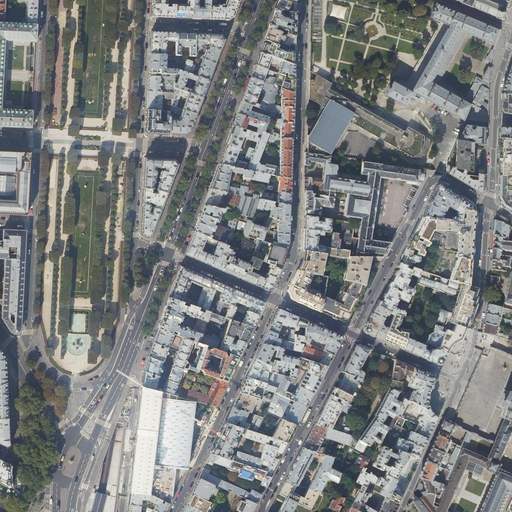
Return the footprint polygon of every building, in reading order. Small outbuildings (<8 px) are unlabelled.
[(0,0),(0,126),(31,128),(32,114),(32,111),(1,109),(3,75),(4,40),(36,42),(36,38),(37,25),(36,25),(36,23),(37,0),(16,0),(17,1),(19,3),(26,3),(25,18),(27,18),(26,24),(4,23),(5,0),(0,0)] [(192,19),(192,0),(182,0),(187,0),(187,5),(175,5),(174,18),(187,18),(192,19)] [(207,19),(209,19),(210,0),(192,0),(192,19),(207,19)] [(210,0),(209,19),(222,20),(224,20),(228,20),(232,18),(233,17),(234,15),(236,9),(238,3),(231,0),(225,0),(226,0),(224,7),(223,7),(223,5),(221,5),(217,5),(217,6),(213,6),(214,4),(215,3),(216,3),(217,0),(210,0)] [(296,3),(296,1),(292,0),(279,0),(276,9),(285,13),(296,13),(296,3)] [(322,0),(314,0),(314,29),(322,29),(322,0)] [(511,0),(456,0),(457,0),(463,2),(473,7),(479,9),(480,10),(487,12),(487,13),(500,18),(502,19),(505,20),(506,20),(505,20),(506,18),(507,16),(507,14),(508,14),(509,14),(511,8),(511,5),(511,2),(511,0)] [(327,9),(349,15),(351,7),(329,1),(327,9)] [(499,37),(501,29),(480,20),(445,6),(437,2),(431,16),(452,25),(415,90),(397,81),(390,94),(408,105),(409,103),(412,104),(413,104),(415,101),(415,100),(412,98),(413,97),(422,102),(424,98),(428,100),(429,98),(466,120),(467,119),(489,122),(489,116),(489,115),(489,104),(489,101),(490,83),(491,82),(491,79),(491,78),(491,75),(492,68),(491,67),(489,66),(483,77),(484,78),(483,80),(477,76),(474,81),(474,82),(465,99),(439,83),(468,32),(495,44),(496,44),(499,37)] [(168,6),(168,5),(152,4),(152,10),(151,17),(163,17),(174,18),(175,5),(171,5),(171,7),(166,7),(166,6),(168,6)] [(269,29),(281,32),(285,34),(295,37),(296,23),(296,13),(285,13),(276,9),(272,20),(269,29)] [(295,46),(295,37),(285,34),(283,38),(283,37),(283,36),(282,36),(280,35),(281,32),(269,29),(266,34),(264,41),(266,41),(277,45),(284,48),(286,43),(295,46)] [(166,41),(176,41),(176,33),(156,32),(151,32),(150,52),(150,54),(166,55),(166,41)] [(176,33),(176,41),(175,55),(179,55),(194,56),(194,51),(195,33),(193,33),(176,33)] [(197,34),(195,33),(194,51),(199,51),(201,49),(204,46),(206,45),(206,44),(207,41),(207,34),(197,34)] [(207,41),(206,44),(209,45),(208,46),(220,51),(222,46),(224,40),(223,37),(221,35),(217,35),(207,34),(207,41)] [(336,38),(333,46),(359,53),(361,45),(336,38)] [(266,43),(265,44),(263,43),(260,51),(263,52),(266,53),(266,56),(268,56),(280,61),(281,61),(283,62),(294,66),(294,58),(295,55),(286,52),(286,53),(275,49),(276,47),(277,45),(266,41),(266,43)] [(208,46),(206,45),(204,46),(201,49),(204,50),(204,51),(205,51),(204,55),(197,53),(194,56),(202,59),(215,64),(220,53),(220,51),(208,46)] [(391,61),(393,52),(374,47),(371,56),(391,61)] [(494,51),(494,50),(492,50),(488,56),(487,56),(485,61),(492,65),(493,53),(494,51)] [(279,65),(280,61),(268,56),(266,56),(259,53),(259,55),(255,66),(266,70),(269,63),(273,64),(276,64),(279,65)] [(175,55),(166,55),(150,54),(149,64),(149,73),(156,73),(156,70),(159,70),(159,73),(176,74),(177,69),(168,68),(168,69),(166,69),(166,56),(168,56),(168,57),(169,58),(176,59),(176,62),(178,62),(179,55),(175,55)] [(358,63),(331,57),(329,66),(355,72),(358,63)] [(185,65),(182,71),(192,75),(195,67),(195,66),(195,65),(194,65),(192,64),(193,61),(186,59),(184,65),(185,65)] [(212,73),(215,64),(202,59),(196,76),(209,81),(212,73)] [(294,80),(294,66),(283,62),(281,61),(277,73),(284,76),(285,73),(288,74),(287,77),(294,80)] [(277,73),(266,70),(255,66),(251,76),(250,78),(262,82),(266,83),(268,79),(266,79),(265,79),(265,80),(263,80),(266,72),(273,75),(274,74),(276,75),(277,73)] [(182,71),(177,69),(176,74),(174,87),(203,98),(203,97),(209,81),(196,76),(192,75),(182,71)] [(324,154),(329,155),(348,122),(413,166),(416,164),(419,163),(422,160),(423,158),(425,156),(426,153),(426,150),(426,147),(426,144),(404,130),(403,131),(331,83),(332,81),(317,72),(309,79),(309,88),(308,96),(310,96),(324,106),(308,134),(307,134),(307,152),(324,154)] [(156,73),(149,73),(149,75),(148,92),(162,92),(163,92),(173,93),(174,87),(176,74),(159,73),(156,73)] [(277,73),(276,75),(275,78),(271,77),(268,78),(268,79),(266,83),(279,88),(281,89),(293,93),(293,90),(294,82),(294,80),(287,77),(284,76),(277,73)] [(271,112),(274,104),(273,104),(279,88),(266,83),(262,82),(250,78),(243,96),(241,102),(271,112)] [(171,106),(176,107),(180,96),(184,98),(185,96),(187,96),(182,110),(196,115),(197,113),(203,98),(174,87),(173,93),(172,100),(171,106)] [(293,93),(281,89),(281,107),(293,107),(293,94),(293,93)] [(160,111),(162,92),(148,92),(148,94),(147,110),(159,111),(160,111)] [(268,121),(271,112),(241,102),(238,110),(237,114),(267,124),(268,121)] [(293,118),(293,107),(281,107),(274,104),(271,112),(268,121),(272,123),(276,112),(281,114),(280,119),(277,119),(277,127),(280,127),(280,135),(273,133),(274,130),(265,127),(264,133),(268,134),(280,139),(292,139),(292,121),(293,118)] [(176,107),(171,106),(170,110),(176,113),(181,115),(179,118),(173,118),(173,119),(169,119),(169,134),(177,135),(185,135),(188,133),(190,131),(192,126),(196,115),(182,110),(176,107)] [(159,111),(147,110),(146,120),(146,131),(148,133),(162,134),(169,134),(169,119),(170,111),(166,111),(166,122),(159,121),(159,111)] [(267,124),(237,114),(233,124),(232,126),(248,131),(249,128),(246,126),(246,124),(256,128),(257,129),(255,134),(260,135),(261,132),(264,133),(265,127),(267,124)] [(469,124),(462,139),(471,141),(472,138),(475,138),(475,141),(477,142),(487,144),(488,137),(488,127),(481,126),(479,126),(479,128),(478,129),(475,129),(475,125),(469,124)] [(511,126),(506,125),(504,127),(503,128),(502,137),(510,137),(510,134),(511,134),(511,137),(511,126)] [(257,143),(260,135),(255,134),(248,131),(232,126),(225,145),(218,164),(246,170),(248,165),(237,162),(236,165),(233,164),(238,150),(239,151),(240,150),(239,149),(243,137),(257,143)] [(279,177),(291,179),(291,172),(291,159),(292,143),(292,139),(280,139),(268,134),(264,133),(261,132),(260,135),(257,143),(255,148),(250,160),(248,165),(246,170),(252,172),(269,175),(273,176),(276,177),(279,177)] [(511,137),(510,137),(502,137),(502,150),(501,171),(501,175),(509,175),(511,175),(511,137)] [(461,139),(460,168),(469,170),(476,172),(477,150),(477,147),(477,144),(477,142),(475,141),(471,141),(462,139),(461,139)] [(250,160),(255,148),(254,147),(253,149),(249,147),(244,158),(250,160)] [(8,152),(0,151),(0,214),(10,215),(27,216),(30,153),(8,152)] [(357,195),(360,182),(336,178),(338,165),(329,164),(330,157),(323,156),(307,154),(304,153),(304,165),(308,166),(310,161),(321,163),(321,165),(321,166),(323,166),(321,178),(311,177),(304,177),(304,191),(305,191),(311,192),(311,185),(318,186),(317,194),(318,194),(318,195),(324,196),(325,191),(327,191),(334,192),(347,194),(357,195)] [(159,169),(160,159),(158,159),(147,158),(144,158),(144,169),(143,188),(153,189),(154,189),(154,184),(155,184),(155,183),(156,173),(158,174),(159,169)] [(175,159),(160,159),(159,169),(161,169),(161,170),(162,170),(162,171),(161,171),(159,177),(159,178),(160,179),(158,184),(156,184),(155,189),(157,189),(167,194),(174,176),(178,165),(177,163),(175,159)] [(390,244),(390,243),(389,243),(370,241),(379,177),(421,183),(422,180),(423,180),(423,179),(423,177),(423,176),(424,176),(424,175),(423,175),(423,174),(418,171),(363,163),(361,174),(367,175),(366,183),(360,182),(357,195),(347,194),(344,216),(361,218),(358,238),(353,238),(353,233),(354,231),(354,230),(354,228),(353,227),(353,226),(352,224),(350,223),(349,222),(347,222),(342,221),(341,234),(338,249),(349,251),(348,257),(355,257),(370,257),(375,257),(376,254),(385,255),(390,244)] [(246,197),(248,191),(250,180),(252,172),(246,170),(218,164),(213,176),(208,189),(246,197)] [(483,173),(481,172),(480,176),(468,174),(469,170),(460,168),(451,165),(451,168),(447,168),(447,172),(462,181),(482,193),(484,192),(486,191),(486,183),(487,175),(487,174),(483,173)] [(268,183),(269,175),(252,172),(250,180),(268,183)] [(509,175),(501,175),(501,178),(501,181),(501,184),(500,197),(503,202),(505,206),(511,210),(511,175),(509,175)] [(278,192),(290,194),(290,192),(291,179),(279,177),(276,177),(276,179),(277,179),(277,181),(280,182),(278,192)] [(453,210),(461,197),(451,191),(450,191),(441,185),(439,185),(437,186),(430,200),(429,202),(421,217),(445,219),(446,218),(442,217),(442,215),(447,206),(453,210)] [(153,192),(153,189),(143,188),(142,196),(142,204),(150,207),(153,208),(161,211),(165,199),(167,194),(157,189),(155,192),(153,192)] [(202,205),(226,210),(230,211),(231,211),(231,209),(217,204),(221,194),(226,196),(224,202),(237,207),(235,212),(240,214),(240,215),(239,219),(244,220),(243,222),(238,220),(236,229),(243,231),(243,233),(239,232),(239,234),(244,236),(247,237),(251,224),(256,210),(259,200),(246,197),(208,189),(208,192),(202,205)] [(408,209),(418,190),(415,189),(414,191),(412,190),(404,205),(406,206),(405,208),(408,209)] [(277,203),(290,205),(290,202),(290,200),(290,198),(290,194),(278,192),(277,192),(277,196),(276,196),(276,199),(273,198),(274,195),(259,191),(259,193),(248,191),(246,197),(259,200),(273,202),(277,203)] [(305,216),(319,218),(321,206),(332,207),(334,192),(327,191),(327,195),(326,195),(326,196),(325,196),(324,196),(318,195),(318,198),(313,198),(314,194),(311,194),(311,192),(305,191),(305,193),(305,212),(305,216)] [(453,216),(451,217),(450,221),(459,223),(460,221),(461,218),(461,213),(462,210),(464,209),(475,212),(474,211),(471,204),(470,203),(466,200),(461,197),(453,210),(456,211),(455,217),(453,216)] [(268,217),(275,219),(289,223),(289,218),(290,205),(277,203),(277,205),(276,206),(276,207),(277,207),(277,208),(273,208),(273,206),(272,205),(273,202),(259,200),(256,210),(261,211),(262,210),(266,212),(267,212),(269,213),(268,217)] [(150,212),(150,207),(142,204),(141,217),(140,231),(141,231),(141,232),(141,233),(141,234),(142,235),(142,236),(143,236),(144,237),(145,237),(146,237),(147,238),(148,238),(149,237),(150,237),(151,236),(151,235),(152,236),(157,222),(161,211),(153,208),(151,212),(150,212)] [(199,214),(217,220),(220,221),(221,217),(219,216),(220,212),(221,212),(222,212),(222,213),(223,212),(224,212),(225,212),(226,210),(202,205),(200,211),(199,214)] [(467,259),(471,259),(471,254),(471,253),(473,229),(474,215),(475,212),(464,209),(462,210),(461,213),(464,214),(464,219),(461,218),(460,221),(459,223),(450,221),(446,220),(446,219),(445,219),(421,217),(419,221),(413,232),(412,235),(426,242),(429,243),(436,246),(444,250),(445,250),(450,251),(458,253),(462,253),(461,258),(467,259)] [(193,232),(210,239),(211,235),(208,234),(209,231),(212,232),(217,220),(199,214),(196,221),(193,232)] [(226,229),(233,231),(237,219),(229,217),(229,216),(228,224),(226,229)] [(304,229),(324,231),(330,232),(330,230),(333,230),(334,227),(331,227),(331,220),(319,218),(305,216),(304,227),(304,229)] [(265,230),(277,233),(277,234),(283,234),(289,234),(289,233),(289,223),(275,219),(268,217),(265,228),(265,230)] [(511,228),(505,224),(504,223),(496,221),(495,229),(495,236),(509,240),(509,239),(511,239),(511,228)] [(218,242),(223,244),(225,240),(227,240),(226,242),(229,243),(229,241),(232,243),(235,235),(238,236),(239,234),(233,231),(226,229),(228,224),(225,223),(223,228),(218,226),(215,235),(220,237),(218,242)] [(259,240),(262,241),(265,230),(265,228),(251,224),(247,237),(259,240)] [(0,229),(0,258),(5,259),(2,317),(1,317),(8,329),(9,329),(9,331),(10,331),(11,332),(12,333),(13,333),(14,335),(16,334),(19,334),(19,332),(20,331),(20,330),(21,329),(21,328),(21,327),(21,326),(23,287),(26,231),(13,230),(0,229)] [(323,253),(324,247),(323,247),(324,245),(319,244),(320,235),(323,236),(324,231),(304,229),(304,231),(303,250),(323,253)] [(289,234),(283,234),(277,234),(277,233),(265,230),(262,241),(287,248),(289,243),(289,241),(289,234)] [(222,271),(231,251),(232,248),(223,244),(218,242),(212,256),(200,251),(206,239),(207,240),(206,243),(214,246),(216,242),(210,239),(193,232),(188,243),(187,246),(184,253),(184,255),(222,271)] [(330,248),(338,249),(341,234),(332,233),(330,245),(330,248)] [(426,242),(412,235),(405,247),(404,249),(419,255),(422,256),(424,252),(421,251),(422,249),(423,250),(424,248),(423,247),(424,246),(426,247),(428,245),(429,243),(426,242)] [(250,260),(252,257),(259,240),(247,237),(244,236),(236,254),(250,260)] [(511,239),(509,239),(509,240),(495,236),(493,261),(507,263),(507,267),(511,267),(511,265),(511,259),(511,257),(502,256),(503,251),(511,252),(511,239)] [(259,240),(252,257),(262,261),(266,263),(266,261),(263,260),(265,257),(267,258),(266,260),(270,261),(268,264),(281,269),(281,267),(283,261),(286,250),(287,248),(262,241),(259,240)] [(436,271),(445,250),(444,250),(436,246),(424,272),(442,277),(443,274),(436,271)] [(360,284),(364,286),(368,269),(369,261),(369,259),(370,257),(355,257),(348,257),(349,251),(338,249),(330,248),(324,247),(323,253),(303,250),(303,254),(303,256),(302,258),(297,270),(313,274),(321,275),(325,255),(348,260),(344,280),(360,284)] [(398,262),(405,265),(407,261),(411,263),(412,261),(414,262),(416,261),(419,255),(404,249),(404,250),(402,253),(403,254),(402,254),(400,257),(400,258),(399,260),(398,262)] [(242,279),(248,266),(249,264),(237,259),(235,263),(233,262),(234,261),(233,260),(234,257),(232,257),(233,252),(235,253),(231,251),(222,271),(229,274),(230,274),(242,279)] [(250,260),(249,264),(248,266),(252,268),(258,270),(261,263),(266,266),(267,267),(265,273),(266,274),(277,278),(280,270),(281,269),(268,264),(266,263),(262,261),(252,257),(250,260)] [(463,285),(468,286),(469,275),(471,259),(467,259),(461,258),(459,257),(449,280),(459,283),(462,284),(463,284),(463,285)] [(507,263),(493,261),(493,262),(492,271),(511,273),(511,279),(506,304),(511,305),(511,267),(507,267),(507,263)] [(378,300),(376,305),(388,311),(388,313),(390,314),(393,315),(393,314),(401,316),(404,316),(405,312),(404,310),(398,309),(394,307),(396,304),(394,303),(395,301),(397,302),(399,299),(407,303),(414,290),(406,285),(407,283),(406,283),(411,275),(418,278),(419,270),(411,267),(410,270),(408,269),(408,268),(410,268),(410,267),(405,265),(398,262),(395,267),(397,268),(395,273),(383,295),(380,301),(378,300)] [(198,308),(200,309),(211,280),(200,275),(193,272),(180,266),(177,275),(176,277),(168,297),(183,302),(188,304),(198,308)] [(254,284),(260,271),(259,271),(257,275),(252,273),(251,273),(251,272),(250,272),(252,268),(248,266),(242,279),(250,283),(254,284)] [(320,312),(324,297),(306,289),(313,274),(297,270),(289,286),(287,290),(289,294),(291,299),(314,309),(317,311),(320,312)] [(458,297),(462,284),(459,283),(449,280),(442,277),(424,272),(419,270),(418,278),(417,283),(458,297)] [(272,289),(277,278),(266,274),(265,277),(264,277),(263,277),(265,273),(260,271),(254,284),(255,285),(268,291),(270,290),(272,289)] [(499,286),(500,278),(492,277),(492,281),(491,285),(499,286)] [(218,315),(223,302),(228,304),(234,289),(222,284),(211,280),(200,309),(203,310),(218,315)] [(360,284),(344,280),(333,301),(324,297),(320,312),(335,318),(344,322),(345,321),(347,321),(357,302),(365,286),(364,286),(360,284)] [(462,284),(458,297),(452,313),(437,308),(433,320),(443,324),(443,323),(445,324),(447,318),(450,319),(449,322),(465,327),(471,329),(474,321),(471,320),(477,303),(475,303),(477,296),(476,295),(477,288),(468,286),(463,285),(463,284),(462,284)] [(236,290),(234,289),(228,304),(233,306),(235,302),(242,305),(243,304),(243,305),(247,295),(236,290)] [(249,296),(247,295),(243,305),(243,304),(242,305),(242,307),(241,308),(245,310),(246,310),(247,307),(249,308),(248,311),(259,315),(264,304),(265,303),(249,296)] [(164,309),(157,328),(172,333),(172,331),(177,333),(177,335),(182,337),(187,339),(188,336),(190,337),(193,330),(188,329),(189,328),(184,326),(184,327),(181,326),(178,327),(177,325),(178,324),(179,322),(180,322),(182,317),(181,316),(182,314),(181,313),(184,312),(184,314),(188,315),(188,316),(192,318),(193,317),(197,319),(199,312),(200,311),(197,310),(198,308),(188,304),(187,307),(182,305),(183,302),(168,297),(164,309)] [(490,305),(503,308),(504,303),(490,300),(490,305)] [(244,313),(245,310),(241,308),(239,308),(233,306),(228,304),(223,302),(218,315),(225,318),(229,319),(230,319),(232,320),(235,310),(244,313)] [(382,340),(387,328),(380,325),(381,323),(383,323),(386,317),(384,316),(385,315),(387,316),(388,313),(388,311),(376,305),(368,320),(364,326),(364,327),(364,328),(363,329),(363,330),(363,331),(364,331),(364,332),(365,333),(366,333),(373,336),(382,340)] [(503,308),(490,305),(488,313),(488,315),(502,318),(503,311),(505,312),(505,313),(508,313),(509,313),(509,310),(503,308)] [(295,327),(297,317),(291,314),(278,308),(272,323),(281,324),(295,327)] [(243,349),(246,343),(236,339),(235,339),(234,343),(230,341),(232,338),(224,335),(221,343),(218,341),(219,340),(205,335),(205,336),(203,335),(201,337),(207,319),(221,325),(222,322),(224,322),(225,318),(218,315),(203,310),(202,312),(199,312),(197,319),(193,330),(190,337),(193,338),(192,341),(196,342),(206,346),(212,348),(214,349),(219,350),(225,352),(228,354),(239,358),(243,349)] [(256,321),(259,315),(248,311),(247,311),(246,312),(246,313),(247,313),(243,320),(241,320),(240,318),(236,317),(235,321),(253,328),(256,321)] [(403,350),(407,330),(397,328),(401,319),(401,316),(393,314),(393,315),(388,326),(387,328),(382,340),(392,345),(403,350)] [(511,321),(502,318),(488,315),(487,322),(486,324),(500,327),(501,322),(511,325),(511,321)] [(305,328),(307,321),(303,319),(297,317),(295,327),(294,330),(293,334),(295,335),(295,338),(292,350),(299,352),(299,353),(300,354),(303,342),(304,336),(295,334),(296,331),(297,331),(298,330),(298,327),(305,328)] [(249,337),(253,328),(235,321),(232,320),(230,319),(224,335),(232,338),(233,335),(234,335),(234,334),(237,335),(236,339),(246,343),(249,337)] [(322,350),(333,355),(340,341),(341,339),(340,335),(339,335),(324,329),(307,321),(305,328),(304,336),(303,342),(308,344),(310,339),(312,339),(316,342),(317,342),(320,343),(320,344),(321,344),(325,344),(325,345),(322,350)] [(444,329),(437,347),(446,351),(447,350),(448,348),(449,346),(451,344),(452,343),(454,342),(456,341),(458,340),(459,339),(461,335),(465,327),(449,322),(446,330),(444,329)] [(277,334),(281,324),(272,323),(271,324),(269,329),(267,332),(262,344),(271,346),(272,343),(275,344),(275,346),(278,347),(283,348),(292,350),(295,338),(295,335),(293,334),(294,330),(290,329),(290,335),(289,335),(288,338),(289,338),(289,341),(287,341),(276,338),(277,334)] [(485,332),(484,334),(498,337),(500,327),(486,324),(485,332)] [(152,342),(169,349),(170,347),(168,347),(173,334),(172,333),(157,328),(156,330),(152,342)] [(411,353),(420,357),(424,348),(425,345),(412,339),(415,332),(407,330),(403,350),(411,353)] [(511,330),(509,339),(503,337),(503,339),(511,340),(511,330)] [(182,337),(177,351),(188,355),(192,343),(195,344),(196,342),(192,341),(187,339),(182,337)] [(147,354),(147,356),(162,362),(165,355),(166,355),(167,354),(167,352),(166,352),(167,349),(169,350),(169,349),(152,342),(152,343),(148,352),(147,354)] [(201,371),(203,372),(202,374),(215,378),(227,382),(228,380),(232,371),(239,358),(228,354),(227,356),(226,356),(225,352),(219,350),(214,349),(212,348),(211,349),(210,349),(209,350),(205,349),(206,346),(196,342),(195,344),(194,347),(198,349),(197,350),(196,351),(195,353),(196,355),(195,358),(193,359),(192,362),(192,363),(192,365),(188,363),(187,366),(186,368),(197,372),(198,369),(202,370),(201,371)] [(330,361),(333,355),(322,350),(318,348),(313,346),(308,344),(303,342),(300,354),(300,358),(327,367),(330,361)] [(274,350),(277,351),(278,347),(275,346),(271,346),(262,344),(258,351),(255,358),(271,366),(272,363),(269,361),(268,360),(273,351),(274,350)] [(357,379),(357,380),(358,380),(358,381),(359,381),(360,381),(361,381),(361,380),(362,380),(362,379),(364,373),(363,372),(360,370),(360,368),(367,354),(368,355),(371,349),(364,346),(358,344),(355,345),(349,357),(348,359),(341,372),(345,374),(357,378),(357,379)] [(424,348),(420,357),(427,360),(437,365),(441,363),(446,351),(437,347),(435,346),(434,348),(432,349),(432,348),(430,349),(429,350),(424,348)] [(297,369),(299,359),(282,354),(283,348),(278,347),(277,351),(274,358),(279,359),(279,361),(273,360),(272,363),(271,366),(269,372),(270,372),(276,374),(278,367),(282,368),(281,375),(283,375),(284,376),(286,369),(290,370),(289,377),(291,377),(294,378),(297,369)] [(172,366),(185,370),(186,368),(187,366),(184,364),(188,355),(177,351),(172,366)] [(146,359),(143,371),(157,376),(158,373),(159,374),(161,370),(162,371),(163,371),(164,368),(164,367),(161,366),(162,362),(147,356),(146,359)] [(269,372),(271,366),(255,358),(251,367),(247,375),(246,377),(277,387),(283,375),(281,375),(276,374),(270,372),(269,379),(266,378),(267,372),(269,372)] [(327,367),(300,358),(299,359),(297,369),(299,370),(300,367),(307,370),(305,373),(305,372),(294,394),(292,393),(290,398),(289,399),(306,407),(306,406),(307,404),(317,386),(326,369),(327,367)] [(402,382),(403,374),(404,376),(407,376),(407,375),(412,376),(413,367),(405,364),(394,359),(389,388),(388,388),(382,400),(380,403),(374,414),(374,415),(368,424),(358,439),(366,444),(369,446),(373,441),(375,440),(379,443),(387,429),(388,426),(382,423),(387,414),(393,418),(394,415),(401,402),(395,399),(398,393),(399,394),(400,392),(405,394),(405,393),(400,391),(401,386),(402,382)] [(172,366),(166,380),(177,384),(182,371),(185,372),(185,370),(172,366)] [(421,371),(413,367),(412,376),(408,386),(412,388),(413,389),(414,389),(415,390),(413,391),(408,400),(408,399),(406,398),(407,398),(406,396),(404,396),(403,398),(410,401),(414,403),(424,407),(427,408),(428,408),(428,406),(427,405),(427,403),(427,401),(427,400),(427,398),(427,397),(428,395),(428,393),(430,389),(434,380),(432,376),(422,371),(421,371)] [(175,389),(178,390),(179,389),(176,388),(177,384),(166,380),(162,391),(159,390),(159,389),(158,389),(157,388),(156,388),(156,389),(154,389),(155,386),(157,386),(158,386),(160,382),(159,382),(157,381),(158,377),(157,376),(143,371),(142,373),(141,387),(159,392),(176,396),(177,394),(176,393),(174,395),(173,394),(175,389)] [(337,389),(351,396),(354,391),(358,383),(358,382),(359,381),(358,381),(358,380),(357,380),(357,379),(357,378),(345,374),(342,380),(338,378),(337,379),(337,380),(340,383),(337,389)] [(283,396),(291,377),(289,377),(284,376),(283,375),(277,387),(275,393),(283,396)] [(275,393),(277,387),(246,377),(242,386),(239,392),(255,398),(258,398),(259,394),(250,391),(254,386),(264,390),(260,399),(270,402),(272,399),(267,397),(267,396),(266,396),(268,391),(275,393)] [(176,396),(195,401),(200,403),(201,401),(203,402),(202,404),(215,407),(219,400),(224,390),(227,382),(215,378),(207,395),(181,388),(182,388),(182,387),(182,386),(181,385),(180,386),(179,388),(179,389),(178,390),(177,394),(176,396)] [(0,418),(8,418),(8,403),(7,382),(0,384),(0,418)] [(511,386),(510,391),(504,388),(496,408),(501,410),(499,416),(504,419),(506,420),(511,422),(511,434),(511,436),(511,435),(511,386)] [(159,392),(141,387),(139,404),(136,428),(129,487),(129,492),(147,494),(149,495),(162,500),(164,501),(170,504),(170,503),(170,498),(171,497),(173,474),(174,471),(174,468),(183,469),(186,469),(187,466),(187,465),(195,401),(176,396),(159,392)] [(347,404),(348,402),(351,396),(337,389),(333,387),(332,389),(331,392),(329,394),(347,404)] [(250,413),(255,398),(239,392),(237,396),(235,401),(232,407),(248,412),(250,413)] [(270,402),(265,412),(280,418),(297,425),(305,409),(306,407),(289,399),(283,396),(275,393),(272,399),(270,402)] [(337,431),(343,415),(339,413),(336,419),(335,418),(336,417),(335,416),(336,414),(338,414),(340,410),(348,414),(350,412),(352,408),(353,405),(348,402),(347,404),(329,394),(325,404),(314,424),(322,426),(324,423),(326,424),(324,427),(337,431)] [(401,402),(394,415),(402,418),(404,419),(413,423),(414,420),(414,419),(407,416),(405,417),(400,415),(406,404),(408,403),(409,404),(410,401),(403,398),(401,402)] [(427,408),(424,407),(414,403),(411,410),(422,415),(421,417),(420,417),(418,421),(419,422),(418,425),(423,427),(425,425),(424,424),(426,421),(433,425),(437,417),(436,416),(435,415),(434,415),(433,414),(432,413),(431,412),(431,411),(430,410),(429,409),(428,408),(427,408)] [(243,422),(248,412),(232,407),(229,413),(225,422),(237,426),(256,433),(263,417),(253,414),(251,417),(254,418),(251,425),(243,422)] [(337,431),(353,436),(355,430),(350,428),(349,429),(344,427),(345,424),(344,423),(347,418),(343,415),(337,431)] [(395,425),(401,427),(404,419),(402,418),(394,415),(393,418),(390,423),(395,425)] [(9,423),(8,418),(0,418),(0,443),(6,447),(8,445),(10,445),(9,423)] [(281,441),(287,443),(293,432),(297,425),(280,418),(271,437),(281,441)] [(500,464),(511,436),(511,434),(511,422),(506,420),(496,443),(497,443),(496,444),(489,460),(493,461),(500,464)] [(434,425),(433,425),(426,421),(424,424),(425,425),(423,427),(418,425),(415,424),(415,425),(417,426),(414,432),(412,431),(412,432),(427,439),(430,433),(434,425)] [(466,436),(468,431),(451,423),(446,421),(445,425),(440,436),(450,441),(450,440),(452,441),(451,443),(452,443),(457,446),(461,447),(464,441),(452,436),(452,435),(453,435),(453,434),(453,433),(454,432),(454,431),(466,436)] [(266,472),(270,463),(273,457),(281,441),(271,437),(256,433),(237,426),(236,429),(235,429),(237,426),(225,422),(221,429),(213,447),(210,453),(233,461),(266,472)] [(394,448),(404,451),(405,450),(406,446),(408,442),(423,448),(425,444),(427,439),(412,432),(401,427),(395,425),(390,423),(388,426),(387,429),(400,434),(398,438),(394,448)] [(308,436),(302,448),(314,452),(322,454),(333,458),(341,460),(345,454),(323,447),(322,447),(321,447),(321,448),(319,451),(317,450),(323,437),(349,446),(352,441),(354,437),(353,436),(337,431),(324,427),(322,426),(314,424),(313,426),(309,434),(308,436)] [(466,470),(482,476),(486,468),(490,469),(493,461),(489,460),(466,450),(474,433),(468,431),(466,436),(465,438),(464,440),(464,441),(461,447),(457,446),(453,456),(457,458),(453,466),(451,472),(445,485),(443,490),(442,493),(446,495),(438,511),(448,511),(457,492),(456,492),(456,491),(456,490),(457,490),(458,490),(466,470)] [(447,453),(452,443),(451,443),(452,441),(450,440),(450,441),(440,436),(437,443),(434,449),(446,454),(447,453)] [(363,449),(366,444),(358,439),(357,438),(354,443),(352,441),(349,446),(346,451),(352,454),(353,450),(358,453),(361,448),(363,449)] [(281,441),(273,457),(279,460),(280,457),(287,443),(281,441)] [(423,448),(408,442),(406,446),(405,450),(404,451),(409,453),(418,456),(420,453),(423,448)] [(393,461),(402,465),(403,465),(406,460),(409,453),(404,451),(394,448),(394,450),(396,451),(395,453),(394,452),(393,453),(390,452),(391,450),(382,445),(382,446),(381,447),(380,448),(379,450),(379,451),(378,455),(387,459),(389,455),(393,458),(393,459),(394,460),(393,461)] [(293,465),(284,482),(295,485),(296,485),(313,452),(314,453),(314,452),(302,448),(295,460),(293,465)] [(457,458),(453,456),(447,453),(446,454),(434,449),(431,456),(428,462),(443,468),(445,470),(451,472),(453,466),(457,458)] [(230,468),(233,461),(210,453),(207,461),(206,462),(212,465),(213,462),(230,468)] [(308,488),(320,491),(327,477),(337,482),(340,473),(329,467),(330,463),(331,463),(333,458),(322,454),(322,456),(323,456),(320,464),(308,488)] [(362,467),(365,468),(369,459),(361,455),(360,455),(355,465),(362,467)] [(385,474),(395,479),(397,474),(402,465),(393,461),(392,462),(391,461),(389,464),(388,464),(387,466),(384,465),(387,459),(378,455),(374,462),(373,463),(372,465),(372,466),(381,470),(382,470),(383,469),(386,470),(384,474),(385,474)] [(270,463),(266,472),(264,477),(269,478),(272,472),(279,460),(273,457),(270,463)] [(0,459),(0,482),(8,487),(11,485),(11,475),(11,465),(5,462),(0,459)] [(265,486),(269,478),(264,477),(266,472),(233,461),(230,468),(240,472),(239,475),(247,478),(251,479),(252,476),(263,479),(261,484),(265,486)] [(511,511),(511,474),(503,470),(504,466),(500,464),(493,461),(490,469),(488,472),(498,476),(481,511),(511,511)] [(445,485),(451,472),(445,470),(443,475),(442,475),(442,476),(441,480),(436,478),(437,476),(439,476),(439,475),(438,474),(439,472),(441,473),(443,468),(428,462),(425,469),(421,478),(424,480),(425,480),(445,485)] [(361,503),(363,504),(368,493),(363,491),(369,481),(374,484),(375,484),(378,479),(370,472),(369,474),(364,471),(366,468),(365,468),(362,467),(355,482),(362,485),(359,489),(353,486),(347,499),(349,499),(353,501),(360,504),(361,503)] [(253,501),(257,501),(260,496),(261,494),(250,489),(249,492),(245,491),(246,490),(208,474),(209,470),(203,468),(199,477),(214,484),(237,494),(253,501)] [(384,488),(391,492),(395,482),(396,480),(395,479),(385,474),(383,478),(380,477),(378,477),(378,479),(375,484),(376,484),(377,485),(378,484),(379,484),(380,483),(383,485),(383,486),(381,485),(381,487),(384,488)] [(213,488),(214,484),(199,477),(197,481),(193,490),(191,493),(207,501),(211,491),(213,492),(214,488),(213,488)] [(431,494),(436,495),(437,495),(436,488),(443,490),(445,485),(425,480),(424,480),(426,488),(424,489),(422,485),(419,484),(417,488),(423,494),(425,497),(430,494),(431,494)] [(0,482),(0,487),(7,492),(9,487),(8,487),(0,482)] [(290,511),(296,502),(310,510),(320,491),(308,488),(303,498),(291,492),(295,485),(284,482),(278,494),(285,497),(283,501),(282,503),(277,511),(290,511)] [(399,505),(399,504),(388,498),(391,492),(384,488),(381,487),(377,485),(376,484),(373,491),(385,496),(380,508),(377,506),(375,510),(377,511),(395,511),(398,506),(399,505)] [(97,493),(91,491),(85,506),(84,511),(114,511),(115,509),(116,497),(113,497),(104,495),(97,493)] [(148,500),(149,495),(147,494),(129,492),(128,503),(127,505),(140,506),(143,507),(146,507),(148,500)] [(393,493),(391,492),(388,498),(399,504),(402,498),(393,493)] [(207,501),(191,493),(188,500),(187,503),(185,505),(200,511),(205,511),(210,502),(207,501)] [(230,511),(251,511),(254,508),(257,501),(253,501),(237,494),(234,501),(233,500),(232,504),(233,505),(230,511)] [(170,504),(164,501),(163,503),(161,503),(162,500),(149,495),(148,500),(156,504),(153,510),(156,511),(165,511),(169,505),(170,504)] [(342,504),(345,498),(338,496),(335,501),(333,500),(329,507),(338,511),(340,509),(342,504)] [(413,503),(420,511),(429,511),(420,500),(416,496),(413,503)] [(377,511),(375,510),(363,504),(361,503),(360,504),(353,501),(348,511),(355,511),(357,510),(361,511),(364,508),(366,509),(366,511),(368,511),(377,511)]
